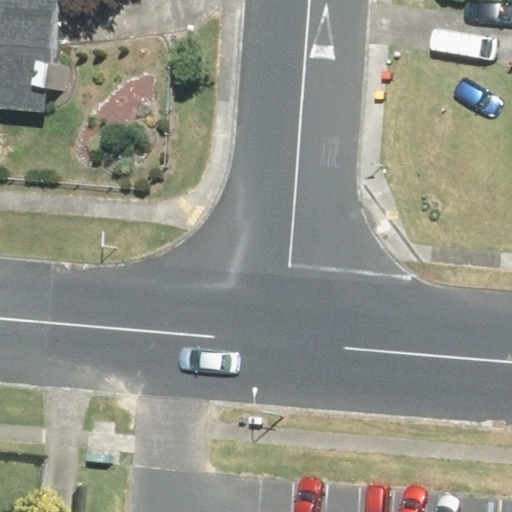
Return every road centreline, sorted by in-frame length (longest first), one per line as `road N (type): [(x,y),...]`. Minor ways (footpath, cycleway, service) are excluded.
road 1 (tertiary): [(313,0),(288,345)]
road 2 (tertiary): [(0,322),(288,345)]
road 3 (tertiary): [(288,345),(511,363)]
